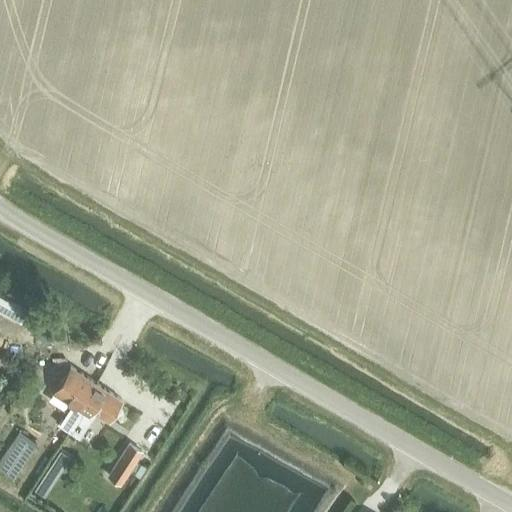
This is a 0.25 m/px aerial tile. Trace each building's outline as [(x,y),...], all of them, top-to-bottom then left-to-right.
[(68,431),(82,411),(78,409),(95,382),(70,366),(52,392),(72,404),(58,424),(68,431)] [(95,382),(78,409),(82,411),(68,431),(78,438),(92,418),(88,415),(92,410),(108,420),(121,400),(95,382)] [(19,432),(0,459),(0,468),(12,477),(36,443),(19,432)] [(141,451),(129,443),(111,470),(123,477),(141,451)] [(137,461),(131,471),(140,477),(147,467),(137,461)]
